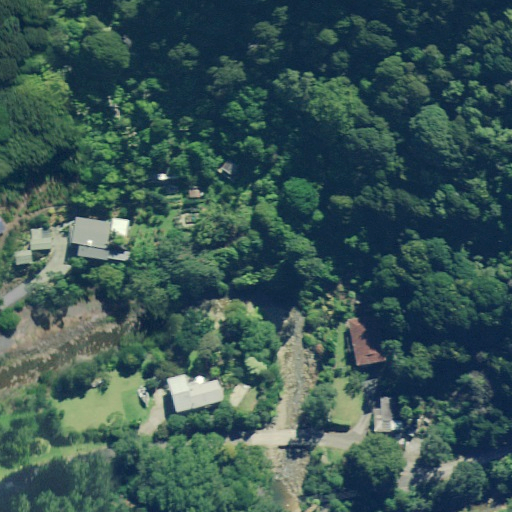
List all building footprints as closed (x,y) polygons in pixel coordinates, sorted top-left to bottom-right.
[(106,264),(109,215),(100,214),(77,213),(74,252),(81,252),(80,262),(106,264)] [(51,252),(50,226),(29,227),(30,253),(51,252)] [(31,267),(30,253),(15,254),(16,268),(31,267)] [(386,365),(376,318),(347,325),(357,372),(386,365)] [(184,379),(165,385),(175,419),(222,405),(216,386),(199,391),(197,384),(186,387),(184,379)] [(246,393),(234,386),(225,404),(237,411),(246,393)] [(394,401),(379,402),(380,425),(395,424),(394,401)]
